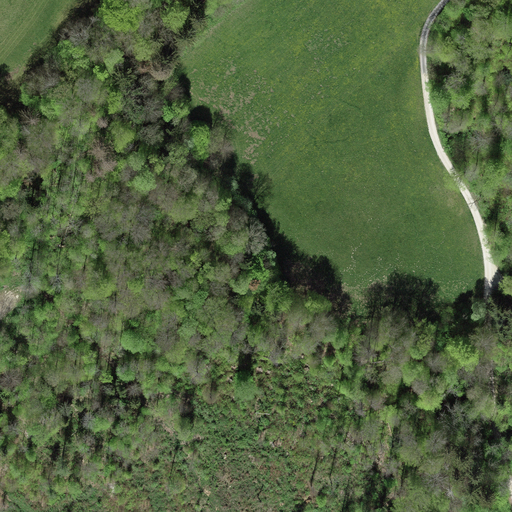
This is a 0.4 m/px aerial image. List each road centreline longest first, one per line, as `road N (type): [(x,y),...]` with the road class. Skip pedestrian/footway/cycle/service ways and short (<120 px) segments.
road 1 (track): [(1,306),(41,283),(108,272),(215,232),(272,295),(329,320),(440,330),(486,325)]
road 2 (track): [(445,0),(422,48),(430,118),(439,152),(477,214),(490,282)]
road 3 (track): [(511,486),(489,385),(490,282)]
